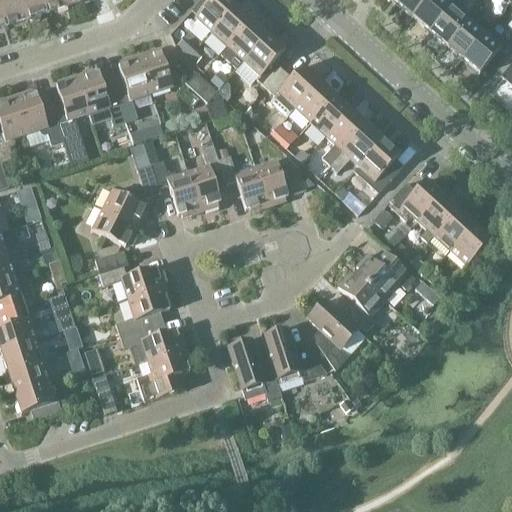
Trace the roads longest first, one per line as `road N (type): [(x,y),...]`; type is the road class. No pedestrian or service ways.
road 1 (residential): [(203,328),(222,393),(0,466)]
road 2 (residential): [(511,191),(297,0)]
road 3 (residential): [(203,328),(178,251),(304,225),(324,261)]
road 4 (residential): [(0,72),(123,31),(153,0)]
road 5 (residential): [(203,328),(276,305),(324,261)]
